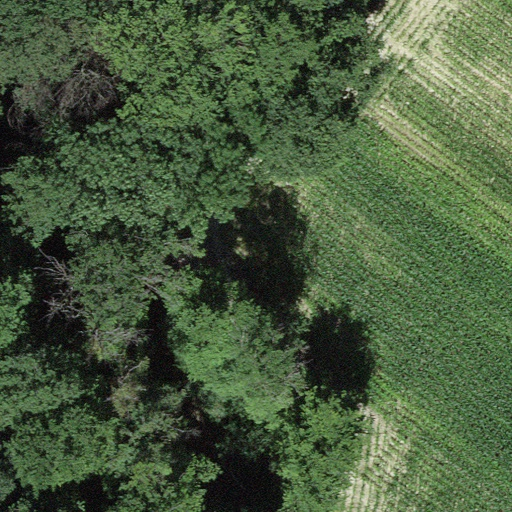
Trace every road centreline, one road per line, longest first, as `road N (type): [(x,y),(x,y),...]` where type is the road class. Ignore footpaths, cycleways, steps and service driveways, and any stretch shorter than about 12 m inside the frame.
road 1 (track): [(299,511),(328,444),(270,350),(150,200),(0,232)]
road 2 (track): [(354,0),(150,200)]
